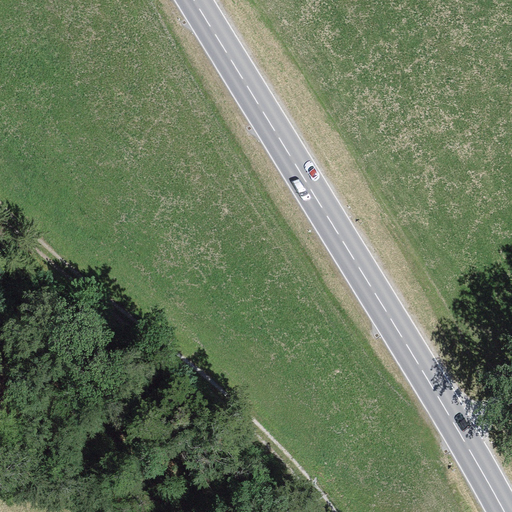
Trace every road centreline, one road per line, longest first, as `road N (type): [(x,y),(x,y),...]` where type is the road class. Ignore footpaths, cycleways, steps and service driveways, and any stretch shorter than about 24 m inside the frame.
road 1 (secondary): [(505,511),(194,0)]
road 2 (track): [(323,511),(267,445),(0,212)]
